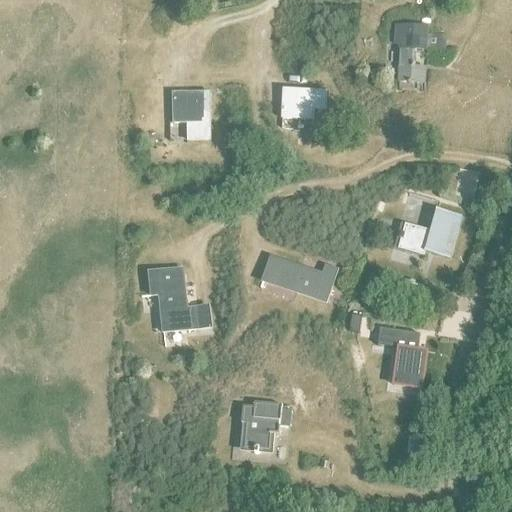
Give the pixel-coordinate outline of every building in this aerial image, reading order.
[(425,51),(426,35),(424,35),(424,29),(395,27),(395,45),(400,46),(398,83),(423,84),(424,70),(412,69),(413,50),(425,51)] [(283,119),(313,121),(313,111),(325,111),(326,94),(284,92),(283,119)] [(209,95),(173,96),(173,125),(186,125),(187,139),(210,139),(209,113),(209,95)] [(405,226),(398,251),(424,259),(425,254),(449,261),(461,219),(436,212),(430,233),(405,226)] [(295,295),(326,305),(337,272),(325,268),(323,276),(271,259),(264,280),(277,285),(277,282),(297,288),(295,295)] [(149,275),(151,298),(159,297),(163,334),(196,331),(194,308),(187,308),(182,271),(163,274),(149,275)] [(413,285),(410,296),(423,300),(426,288),(413,285)] [(351,319),(349,334),(357,335),(360,320),(351,319)] [(381,331),(379,346),(399,349),(393,387),(423,391),(428,353),(418,352),(421,336),(381,331)] [(247,426),(244,450),(255,451),(254,456),(258,456),(259,452),(269,452),(270,436),(279,437),(280,429),(290,430),(291,413),(281,412),(282,407),(255,405),(255,409),(243,408),(241,425),(247,426)] [(312,493),(311,507),(332,509),(333,495),(312,493)]
